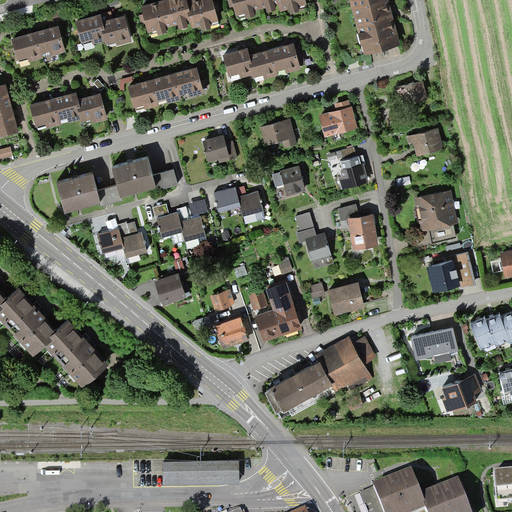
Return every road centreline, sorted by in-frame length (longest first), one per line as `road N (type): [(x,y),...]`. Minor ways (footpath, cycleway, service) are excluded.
road 1 (residential): [(0,184),(57,160),(356,79)]
road 2 (secondary): [(0,205),(220,384)]
road 3 (residential): [(308,479),(279,490),(65,497)]
road 4 (residential): [(356,79),(400,316)]
road 5 (unclassified): [(0,403),(183,402),(204,400),(220,384)]
road 6 (residential): [(220,384),(248,360),(400,316)]
road 7 (secondary): [(220,384),(308,479)]
road 8 (residential): [(356,79),(423,55),(419,0)]
